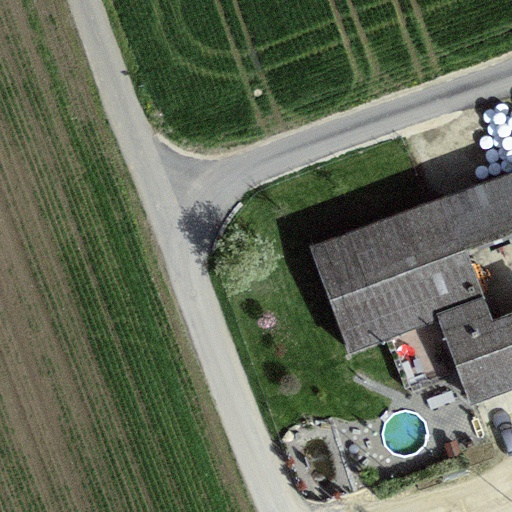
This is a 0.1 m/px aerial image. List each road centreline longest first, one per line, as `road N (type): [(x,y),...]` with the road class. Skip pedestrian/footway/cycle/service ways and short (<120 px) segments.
road 1 (unclassified): [(511,71),(161,202)]
road 2 (unclassified): [(161,202),(279,511)]
road 3 (unclassified): [(85,0),(161,202)]
